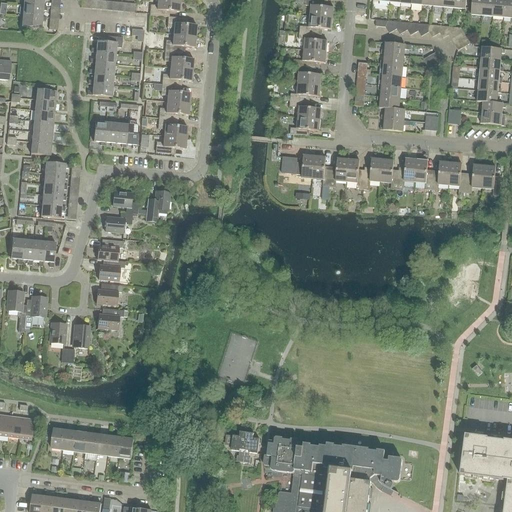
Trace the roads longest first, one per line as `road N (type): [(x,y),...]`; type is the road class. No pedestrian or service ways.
road 1 (residential): [(0,278),(68,277),(103,170),(196,174),(212,0)]
road 2 (residential): [(511,147),(339,136),(352,0)]
road 3 (residential): [(12,476),(144,493)]
